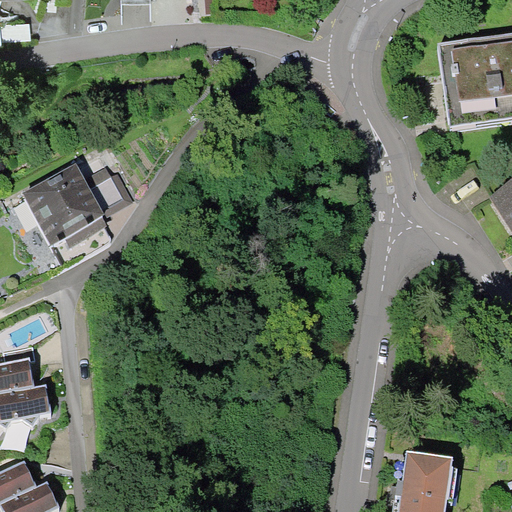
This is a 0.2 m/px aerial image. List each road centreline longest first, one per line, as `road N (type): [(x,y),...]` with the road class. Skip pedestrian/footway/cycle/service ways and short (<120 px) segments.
road 1 (residential): [(68,285),(121,257),(176,166),(239,93),(290,50)]
road 2 (residential): [(394,212),(353,511)]
road 3 (residential): [(290,50),(250,37),(154,38),(0,64)]
road 4 (residential): [(68,285),(84,511)]
road 5 (residential): [(353,64),(384,151),(394,212)]
road 6 (residential): [(394,212),(463,248),(511,305)]
